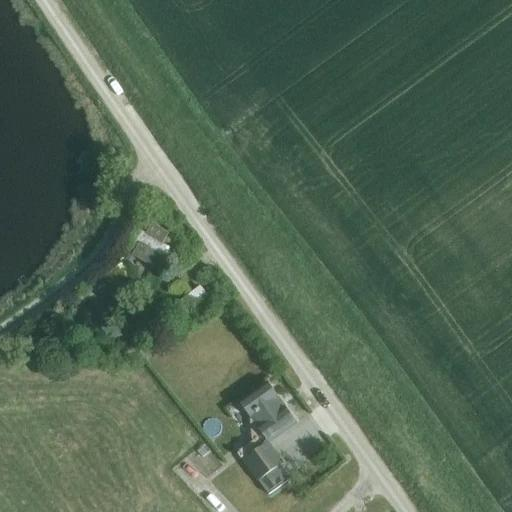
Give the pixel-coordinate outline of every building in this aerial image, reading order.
[(167,247),(140,232),(130,250),(157,265),(167,247)] [(202,305),(179,318),(190,336),(212,322),(202,305)] [(266,449),(296,428),(272,394),(242,415),(266,449)] [(238,478),(254,494),(268,480),(252,463),(238,478)] [(287,486),(263,507),(267,511),(288,511),(300,501),(287,486)]
